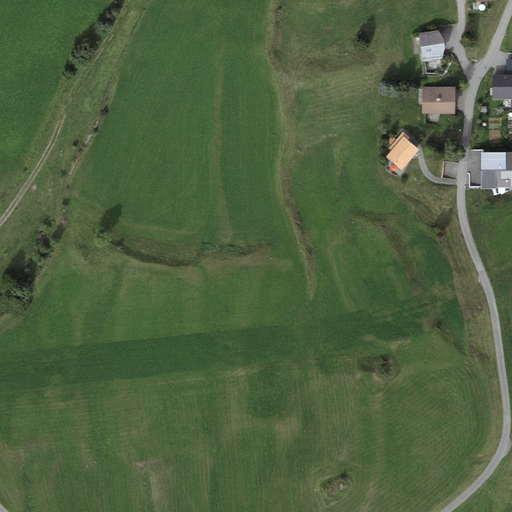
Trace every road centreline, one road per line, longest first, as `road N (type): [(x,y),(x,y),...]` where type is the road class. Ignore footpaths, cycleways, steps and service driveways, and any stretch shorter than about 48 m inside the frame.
road 1 (unclassified): [(511,2),(473,79),(461,194),(467,237),(490,294),(505,439),(485,476),(443,511)]
road 2 (track): [(118,0),(0,228)]
